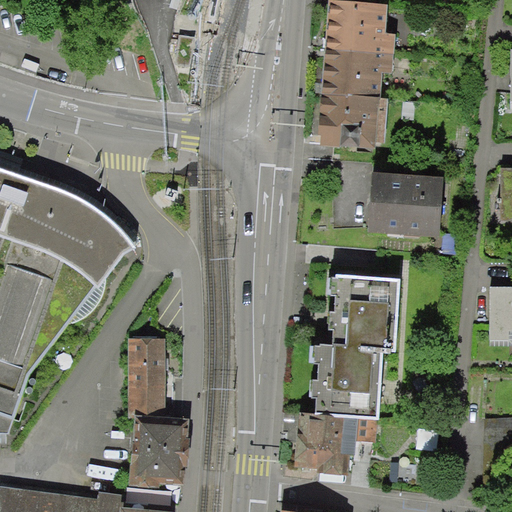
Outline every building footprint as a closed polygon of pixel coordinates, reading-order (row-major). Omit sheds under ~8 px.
[(355,0),(328,0),(325,46),(383,51),(387,3),(355,0)] [(177,64),(190,67),(195,38),(182,35),(177,64)] [(325,46),(321,94),(379,99),(383,51),(325,46)] [(321,94),(317,142),(375,147),(379,99),(321,94)] [(511,169),(501,170),(501,223),(511,223),(511,169)] [(0,411),(41,424),(48,385),(156,262),(112,219),(68,197),(0,173),(0,411)] [(374,178),(370,230),(440,236),(445,184),(374,178)] [(397,352),(404,282),(338,273),(336,338),(322,336),(319,412),(303,411),(291,469),(344,476),(352,420),(381,419),(381,356),(397,352)] [(511,286),(492,286),(491,342),(509,342),(509,333),(511,332),(511,286)] [(174,511),(177,489),(185,475),(190,417),(170,408),(165,336),(129,337),(134,416),(124,494),(0,478),(0,511),(174,511)] [(511,417),(484,417),(483,488),(511,488),(511,417)]
